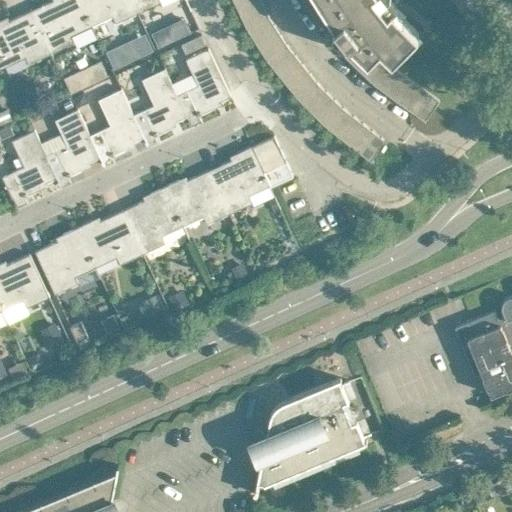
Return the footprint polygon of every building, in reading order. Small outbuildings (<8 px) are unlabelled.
[(92,25),(79,0),(50,0),(31,9),(51,52),(74,42),(71,35),(92,25)] [(138,12),(132,0),(79,0),(92,25),(112,15),(116,22),(138,12)] [(132,0),(138,12),(160,2),(159,0),(132,0)] [(241,15),(263,4),(261,0),(243,0),(235,4),(241,15)] [(304,0),(320,25),(332,18),(336,24),(335,25),(334,26),(333,27),(333,28),(333,30),(333,31),(333,32),(334,33),(335,34),(337,35),(338,35),(339,36),(341,35),(342,35),(343,34),(343,33),(349,41),(354,45),(344,55),(371,81),(401,104),(426,120),(440,99),(417,84),(388,62),(377,50),(381,46),(393,58),(419,32),(392,6),(387,0),(304,0)] [(247,29),(269,15),(263,4),(241,15),(247,29)] [(51,52),(31,9),(3,22),(0,21),(0,67),(25,56),(29,63),(51,52)] [(254,39),(275,26),(269,15),(247,29),(254,39)] [(260,49),(282,36),(275,26),(254,39),(260,49)] [(267,59),(288,46),(282,36),(260,49),(267,59)] [(276,71),(296,55),(288,46),(267,59),(276,71)] [(214,103),(231,95),(208,47),(186,58),(198,84),(177,93),(187,115),(197,111),(199,114),(216,106),(214,103)] [(284,80),(303,64),(296,55),(276,71),(284,80)] [(291,89),(311,74),(303,64),(284,80),(291,89)] [(171,123),(187,115),(177,93),(165,67),(142,78),(154,104),(133,114),(144,136),(153,131),(155,134),(172,126),(171,123)] [(99,72),(61,87),(67,103),(105,88),(99,72)] [(301,101),(318,83),(311,74),(291,89),(301,101)] [(309,109),(327,91),(318,83),(301,101),(309,109)] [(144,136),(133,114),(121,88),(99,98),(111,124),(90,134),(100,156),(110,152),(112,155),(129,147),(127,143),(144,136)] [(318,118),(335,100),(327,91),(309,109),(318,118)] [(326,126),(344,108),(335,100),(318,118),(326,126)] [(84,164),(100,156),(90,134),(78,108),(55,119),(62,133),(41,143),(57,176),(67,172),(68,175),(85,167),(84,164)] [(339,136),(354,116),(344,108),(326,126),(339,136)] [(349,143),(364,123),(354,116),(339,136),(349,143)] [(358,151),(373,131),(364,123),(349,143),(358,151)] [(41,184),(57,176),(41,143),(34,128),(12,139),(24,165),(2,175),(12,197),(23,192),(25,195),(42,187),(41,184)] [(371,158),(383,139),(373,131),(358,151),(370,160),(373,161),(374,160),(371,158)] [(257,159),(280,148),(274,134),(251,145),(257,159)] [(269,185),(263,173),(257,159),(251,145),(236,152),(238,155),(209,169),(230,212),(252,202),(249,194),(269,185)] [(263,173),(287,162),(280,148),(257,159),(263,173)] [(270,186),(293,175),(287,162),(263,173),(269,185),(270,186)] [(230,212),(209,169),(181,182),(179,178),(164,185),(183,225),(203,216),(207,223),(230,212)] [(183,225),(164,185),(149,192),(151,196),(123,209),(143,252),(165,242),(162,235),(183,225)] [(298,203),(285,207),(290,225),(303,221),(298,203)] [(143,252),(123,209),(94,223),(92,219),(77,226),(96,266),(116,256),(120,263),(143,252)] [(96,266),(77,226),(62,233),(64,236),(35,250),(55,293),(78,283),(75,275),(96,266)] [(0,264),(0,304),(2,309),(23,300),(26,307),(50,296),(30,253),(1,266),(0,264)] [(502,308),(505,315),(498,318),(495,309),(472,319),(462,323),(455,326),(466,351),(472,348),(491,394),(511,384),(511,294),(511,295),(509,295),(508,296),(506,297),(505,298),(504,299),(503,300),(502,302),(502,303),(502,304),(502,305),(502,307),(502,308)] [(159,304),(135,310),(139,324),(162,319),(159,304)] [(83,319),(70,325),(78,342),(91,336),(83,319)] [(365,439),(364,436),(357,419),(352,421),(344,402),(349,400),(340,379),(341,378),(340,377),(284,400),(282,401),(278,404),(276,405),(275,406),(274,408),(273,409),(272,411),(271,413),(270,415),(269,418),(265,439),(258,442),(263,453),(255,493),(256,492),(259,481),(264,482),(265,483),(367,441),(366,439),(365,439)] [(114,511),(112,504),(119,464),(117,465),(116,471),(17,511),(114,511)]
